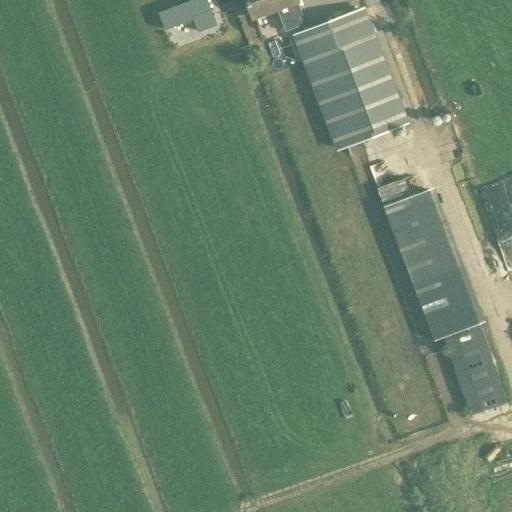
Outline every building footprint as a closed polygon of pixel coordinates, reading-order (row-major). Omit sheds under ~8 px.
[(211,24),(214,23),(204,0),(194,0),(167,10),(159,13),(165,27),(172,25),(193,17),(198,29),(211,24)] [(247,0),(249,2),(252,11),(254,18),(277,9),(286,32),(303,26),(298,12),(302,11),(298,0),(247,0)] [(249,2),(235,7),(238,17),(241,16),(252,11),(249,2)] [(366,7),(293,35),(303,62),(337,150),(347,147),(410,123),(366,7)] [(476,325),(480,323),(486,321),(435,186),(383,206),(434,341),(443,337),(459,331),(470,327),(474,326),(476,325)] [(459,331),(443,337),(451,360),(471,416),(508,403),(480,323),(476,325),(474,326),(470,327),(459,331)]
